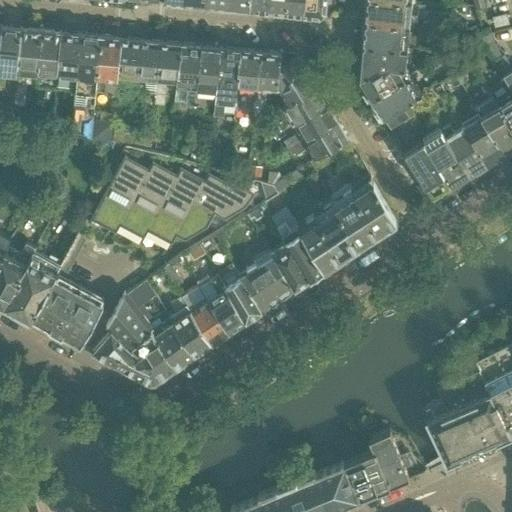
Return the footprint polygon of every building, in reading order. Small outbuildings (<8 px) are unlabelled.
[(227,0),(227,6),(249,8),(249,0),(227,0)] [(249,0),(249,8),(267,10),(267,0),(249,0)] [(267,0),(267,10),(285,12),(285,0),(267,0)] [(304,0),(285,0),(285,12),(303,14),(304,0)] [(304,0),(303,14),(318,15),(319,16),(325,11),(325,10),(325,0),(304,0)] [(366,5),(364,19),(409,23),(410,20),(404,20),(405,9),(411,10),(411,0),(365,0),(365,5),(366,5)] [(483,0),(471,0),(474,9),(485,6),(483,0)] [(493,17),(495,25),(507,22),(505,14),(493,17)] [(364,29),(362,43),(402,47),(403,30),(409,30),(409,23),(364,19),(363,29),(364,29)] [(21,27),(1,25),(0,34),(0,92),(15,94),(21,27)] [(480,32),(490,49),(495,46),(489,26),(480,32)] [(43,29),(21,27),(15,94),(14,104),(24,105),(26,82),(38,83),(43,29)] [(43,29),(38,83),(37,84),(56,86),(62,31),(43,29)] [(80,33),(62,31),(56,86),(75,88),(80,33)] [(80,33),(75,88),(73,107),(70,131),(91,135),(94,105),(86,104),(87,91),(96,92),(96,90),(97,76),(101,35),(101,34),(80,32),(80,33)] [(121,36),(101,35),(97,76),(96,90),(115,92),(116,88),(121,36)] [(141,38),(121,36),(116,88),(125,89),(125,91),(135,92),(135,90),(141,38)] [(160,40),(141,38),(135,90),(155,92),(157,76),(160,40)] [(180,42),(160,40),(157,76),(155,92),(154,102),(164,103),(167,77),(177,78),(180,42)] [(201,44),(180,42),(177,78),(175,98),(186,100),(195,101),(195,102),(196,102),(201,44)] [(359,77),(359,78),(381,65),(405,67),(407,47),(402,47),(362,43),(359,77)] [(219,46),(201,44),(196,102),(205,102),(206,87),(216,87),(219,46)] [(241,48),(219,46),(216,87),(213,110),(234,112),(235,107),(241,48)] [(259,50),(241,48),(235,107),(254,109),(259,50)] [(279,52),(259,50),(254,109),(254,114),(263,115),(266,86),(276,87),(279,52)] [(298,53),(279,52),(276,87),(277,87),(286,102),(317,85),(299,53),(298,53)] [(505,77),(511,88),(511,64),(505,53),(495,59),(505,77)] [(453,62),(458,70),(463,67),(471,62),(466,54),(453,62)] [(371,96),(373,99),(406,78),(411,76),(405,68),(405,67),(381,65),(359,78),(366,88),(371,96)] [(463,67),(458,70),(454,72),(460,81),(461,83),(466,80),(467,75),(463,67)] [(454,72),(439,82),(444,90),(460,81),(454,72)] [(511,88),(505,77),(486,88),(494,99),(511,128),(511,88)] [(378,107),(377,108),(382,116),(401,105),(417,96),(412,87),(406,78),(373,99),(378,107)] [(328,102),(317,85),(286,102),(283,104),(288,114),(275,122),(274,126),(278,131),(293,122),(328,102)] [(431,88),(423,93),(428,100),(433,98),(434,93),(431,88)] [(414,104),(419,101),(417,96),(401,105),(409,117),(414,114),(412,111),(414,104)] [(486,112),(480,115),(503,153),(511,147),(511,128),(494,99),(483,105),(486,112)] [(337,119),(328,102),(293,122),(298,131),(284,140),(288,148),(337,119)] [(409,117),(401,105),(382,116),(390,128),(409,117)] [(32,123),(47,124),(48,112),(33,110),(33,113),(32,123)] [(480,115),(463,126),(486,164),(503,153),(480,115)] [(92,136),(105,137),(111,138),(113,120),(94,118),(92,136)] [(348,137),(337,119),(288,148),(292,156),(307,147),(314,157),(327,149),(348,137)] [(129,144),(131,128),(132,123),(115,120),(112,142),(124,143),(129,144)] [(449,124),(442,129),(468,175),(486,164),(463,126),(454,132),(449,124)] [(131,128),(129,144),(149,147),(151,131),(131,128)] [(441,128),(423,139),(451,185),(468,175),(442,129),(441,128)] [(354,146),(348,137),(327,149),(333,159),(346,151),(354,146)] [(451,185),(423,139),(422,139),(422,140),(415,144),(404,151),(432,197),(451,185)] [(333,159),(327,149),(314,157),(309,160),(315,170),(333,159)] [(220,169),(222,155),(209,153),(207,164),(220,169)] [(90,217),(115,230),(151,161),(150,160),(146,168),(122,155),(90,217)] [(238,170),(248,171),(249,160),(239,159),(238,170)] [(119,223),(143,236),(179,166),(178,166),(174,173),(151,161),(115,230),(115,231),(119,223)] [(147,229),(171,241),(207,171),(206,171),(202,178),(179,166),(143,236),(147,229)] [(249,175),(260,177),(261,167),(250,166),(249,175)] [(290,173),(294,178),(301,174),(297,168),(290,173)] [(207,171),(171,241),(175,234),(184,239),(206,225),(214,211),(224,216),(242,205),(250,189),(229,178),(227,182),(207,171)] [(269,171),(267,182),(273,184),(282,177),(278,172),(269,171)] [(284,176),(273,184),(278,191),(288,184),(284,176)] [(354,192),(378,231),(396,218),(373,179),(354,192)] [(354,192),(351,188),(348,183),(329,195),(332,199),(333,201),(335,204),(359,243),(377,231),(378,231),(354,192)] [(313,211),(317,216),(340,255),(359,243),(335,204),(333,201),(332,199),(313,211)] [(260,204),(246,212),(249,216),(251,215),(254,218),(261,213),(259,210),(262,208),(260,204)] [(273,214),(310,275),(324,266),(300,228),(297,222),(286,205),(273,214)] [(300,228),(324,266),(340,256),(340,255),(317,216),(313,211),(297,222),(300,228)] [(270,248),(294,286),(294,287),(301,282),(310,275),(273,214),(270,216),(285,238),(270,248)] [(229,237),(223,227),(220,229),(214,233),(220,242),(229,237)] [(78,230),(73,239),(82,244),(87,235),(78,230)] [(201,242),(205,250),(213,245),(208,237),(200,241),(201,242)] [(73,239),(69,248),(78,253),(82,244),(73,239)] [(0,300),(4,303),(34,250),(36,245),(26,240),(21,250),(7,243),(0,256),(0,300)] [(205,250),(201,242),(189,249),(195,260),(207,253),(205,250)] [(241,275),(262,308),(263,308),(264,308),(264,307),(270,303),(272,302),(271,302),(277,298),(278,298),(278,297),(292,288),(293,287),(294,286),(270,248),(269,247),(252,257),(254,261),(238,271),(241,275)] [(69,248),(64,257),(73,261),(78,253),(69,248)] [(13,308),(31,318),(47,289),(54,276),(59,266),(60,265),(60,264),(34,250),(4,303),(13,308)] [(73,261),(64,257),(60,264),(60,265),(59,266),(68,270),(73,261)] [(164,265),(171,277),(178,273),(170,261),(164,265)] [(218,273),(244,320),(245,319),(246,320),(246,319),(251,316),(252,316),(251,315),(261,309),(262,308),(241,275),(232,281),(225,268),(218,273)] [(201,287),(228,331),(244,320),(218,273),(209,278),(210,281),(201,287),(202,287),(201,287)] [(79,289),(54,276),(47,289),(31,318),(33,319),(80,344),(81,343),(81,344),(82,343),(81,342),(82,342),(81,341),(96,314),(103,302),(79,289)] [(157,321),(151,328),(154,333),(176,367),(183,362),(193,355),(193,356),(195,354),(172,320),(165,310),(154,318),(142,301),(154,293),(144,279),(124,294),(134,302),(157,321)] [(184,299),(212,342),(228,331),(201,287),(184,299)] [(114,363),(115,363),(128,346),(134,350),(151,328),(157,321),(134,302),(124,294),(102,321),(110,328),(94,348),(93,348),(92,349),(91,349),(92,350),(98,354),(103,357),(104,356),(114,363)] [(172,320),(195,354),(201,349),(211,343),(212,342),(184,299),(181,294),(170,302),(179,315),(172,320)] [(150,362),(145,380),(148,381),(148,382),(155,381),(161,377),(166,374),(166,373),(175,367),(176,367),(154,333),(151,328),(134,350),(138,354),(140,352),(150,362)] [(475,358),(479,366),(510,434),(511,432),(511,339),(497,347),(496,346),(493,348),(494,348),(475,358)] [(145,380),(150,362),(140,352),(138,354),(134,350),(128,346),(115,363),(126,369),(131,372),(140,377),(145,380)] [(510,434),(479,366),(436,385),(441,397),(421,406),(424,417),(442,454),(446,462),(490,442),(510,434)] [(359,499),(358,498),(390,486),(390,485),(409,477),(409,476),(404,465),(410,463),(405,450),(399,453),(390,430),(389,428),(388,429),(369,437),(373,448),(343,461),(342,460),(341,460),(340,460),(340,461),(340,462),(314,472),(314,471),(314,470),(313,470),(312,470),(312,471),(312,472),(295,479),(295,478),(276,485),(276,486),(259,493),(259,492),(258,493),(257,493),(258,494),(259,494),(259,495),(232,506),(232,505),(231,504),(230,505),(230,506),(230,507),(230,509),(230,510),(231,510),(232,511),(328,511),(329,511),(330,511),(331,511),(330,511),(330,510),(356,499),(356,500),(357,500),(358,500),(359,499)] [(511,490),(481,502),(484,506),(488,511),(504,511),(511,509),(511,490)]
